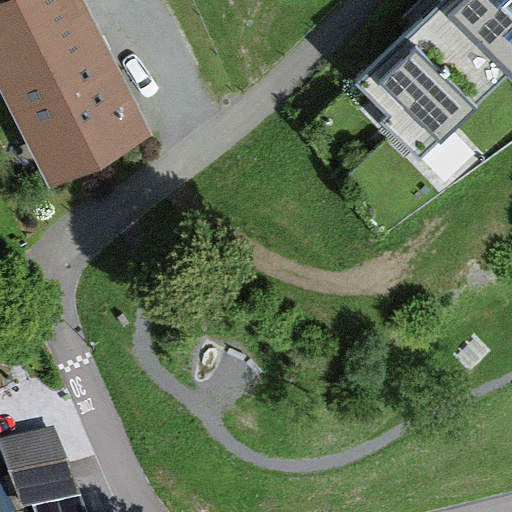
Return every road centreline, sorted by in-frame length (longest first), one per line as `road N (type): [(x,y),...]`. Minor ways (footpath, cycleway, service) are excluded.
road 1 (track): [(35,269),(148,385),(263,469),(415,431),(511,366)]
road 2 (residential): [(35,269),(249,106),(363,0)]
road 3 (residential): [(35,269),(131,494),(146,511)]
